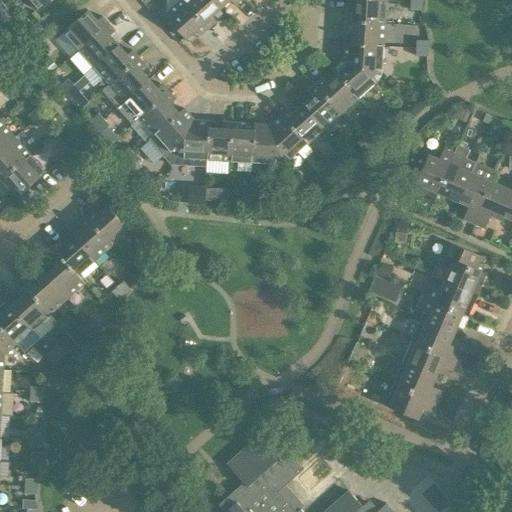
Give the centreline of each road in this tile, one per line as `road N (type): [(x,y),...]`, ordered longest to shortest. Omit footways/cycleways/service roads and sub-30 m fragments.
road 1 (residential): [(197,76),(214,88),(263,86),(308,44),(315,5)]
road 2 (residential): [(197,76),(281,5),(315,5)]
